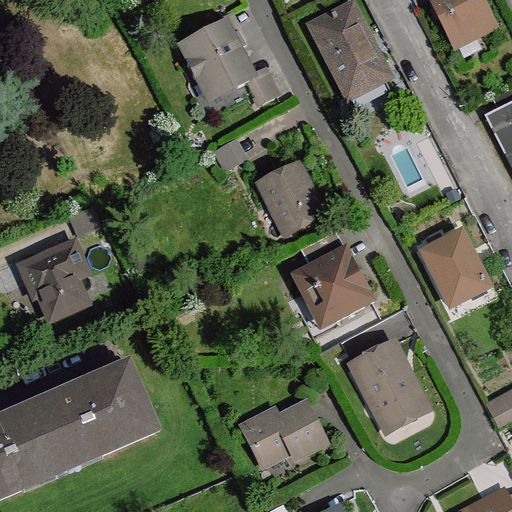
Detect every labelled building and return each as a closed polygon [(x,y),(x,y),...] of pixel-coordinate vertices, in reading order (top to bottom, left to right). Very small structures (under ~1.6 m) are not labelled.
[(494,27),(480,0),(430,0),(455,47),(494,27)] [(356,9),(314,30),(350,102),(392,81),(356,9)] [(227,23),(183,46),(211,102),(250,82),(256,79),(227,23)] [(256,79),(250,82),(263,107),(280,98),(267,73),(256,79)] [(495,103),(499,110),(511,103),(511,87),(492,97),(495,103)] [(511,103),(499,110),(485,117),(511,169),(511,103)] [(299,167),(261,187),(287,237),(325,216),(299,167)] [(89,208),(71,216),(81,236),(99,226),(89,208)] [(475,240),(429,263),(459,322),(505,299),(475,240)] [(35,287),(47,316),(79,301),(66,272),(77,267),(65,241),(16,264),(28,290),(35,287)] [(347,252),(298,276),(325,330),(374,305),(347,252)] [(430,414),(394,345),(354,366),(390,435),(430,414)] [(0,493),(148,427),(120,363),(0,417),(0,493)] [(511,393),(488,405),(498,427),(511,420),(511,393)] [(326,442),(304,397),(245,425),(263,463),(293,448),(297,456),(326,442)] [(511,511),(511,497),(508,499),(504,492),(464,511),(511,511)]
